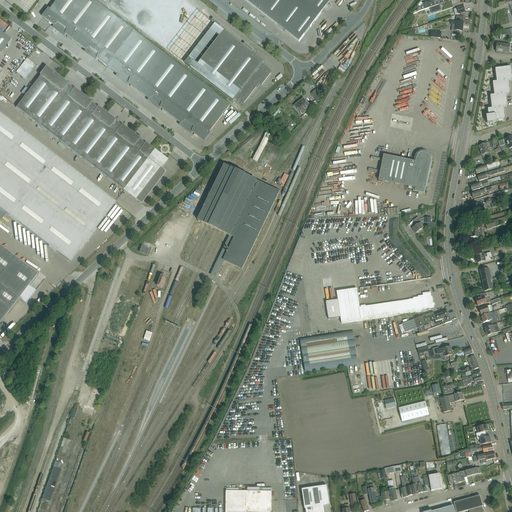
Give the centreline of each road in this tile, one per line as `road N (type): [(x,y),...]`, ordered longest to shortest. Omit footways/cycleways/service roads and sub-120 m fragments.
road 1 (unclassified): [(0,355),(204,165)]
road 2 (unclassified): [(204,165),(0,7)]
road 3 (tertiary): [(511,477),(449,266)]
road 4 (unknown): [(0,103),(147,218)]
road 5 (tertiary): [(461,140),(485,0)]
road 6 (unclassified): [(204,165),(305,70)]
road 7 (unclassified): [(385,511),(511,477)]
road 8 (tertiary): [(449,266),(448,211),(461,140)]
